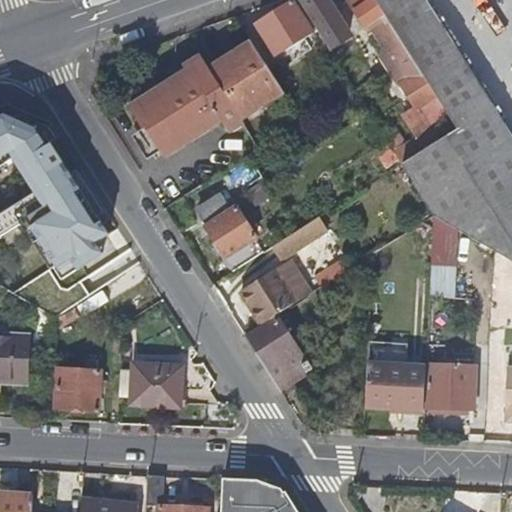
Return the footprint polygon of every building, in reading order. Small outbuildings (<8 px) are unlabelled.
[(327,0),(305,0),(300,2),(330,50),(351,37),(327,0)] [(434,94),(374,0),(372,0),(354,12),(370,37),(373,35),(386,55),(379,59),(397,88),(401,86),(415,107),(416,106),(434,94)] [(374,0),(434,94),(449,117),(457,130),(437,143),(426,149),(402,165),(435,216),(459,229),(485,243),(495,248),(511,258),(511,139),(432,11),(437,8),(432,0),(429,0),(426,2),(425,0),(374,0)] [(293,3),(257,25),(277,57),(313,34),(293,3)] [(256,47),(253,43),(225,61),(228,65),(256,47)] [(242,121),(285,94),(256,47),(228,65),(225,61),(211,69),(209,67),(193,77),(190,72),(131,109),(144,131),(147,130),(165,159),(223,122),(229,133),(244,124),(242,121)] [(187,66),(190,72),(193,77),(209,67),(203,57),(187,66)] [(434,94),(416,106),(431,128),(449,117),(434,94)] [(77,308),(141,267),(47,121),(42,117),(28,113),(17,108),(0,115),(4,123),(0,125),(0,212),(12,231),(0,238),(0,240),(2,245),(27,230),(77,308)] [(418,136),(426,149),(437,143),(421,119),(411,125),(418,136)] [(402,165),(426,149),(418,136),(394,151),(402,165)] [(399,160),(390,148),(377,157),(386,169),(399,160)] [(229,257),(238,271),(265,253),(256,239),(258,238),(239,208),(234,210),(225,195),(202,209),(211,225),(207,228),(226,259),(229,257)] [(0,238),(12,231),(0,212),(0,238)] [(459,229),(435,216),(432,267),(457,268),(459,229)] [(319,219),(273,248),(281,262),(300,250),(299,246),(325,230),(319,219)] [(314,277),(321,288),(347,272),(340,260),(314,277)] [(283,269),(270,277),(290,308),(303,300),(283,269)] [(241,294),(261,326),(276,317),(290,308),(270,277),(241,294)] [(78,315),(74,309),(56,321),(56,330),(78,315)] [(37,350),(55,351),(56,330),(56,321),(38,310),(37,350)] [(261,326),(245,337),(279,390),(310,370),(276,317),(261,326)] [(0,383),(29,385),(31,336),(0,335),(0,383)] [(97,372),(98,360),(74,360),(74,370),(60,370),(58,409),(99,411),(100,372),(97,372)] [(475,409),(478,366),(432,364),(431,407),(475,409)] [(368,366),(367,409),(426,411),(428,368),(368,366)] [(184,372),(136,368),(136,370),(134,398),(133,406),(181,411),(184,372)] [(134,398),(136,370),(124,370),(122,397),(134,398)] [(148,476),(147,507),(159,508),(158,511),(209,511),(209,510),(164,509),(166,477),(148,476)] [(260,482),(224,480),(222,511),(297,511),(286,494),(260,482)] [(0,511),(33,511),(34,497),(0,496),(0,511)] [(136,511),(137,504),(83,501),(82,511),(136,511)]
